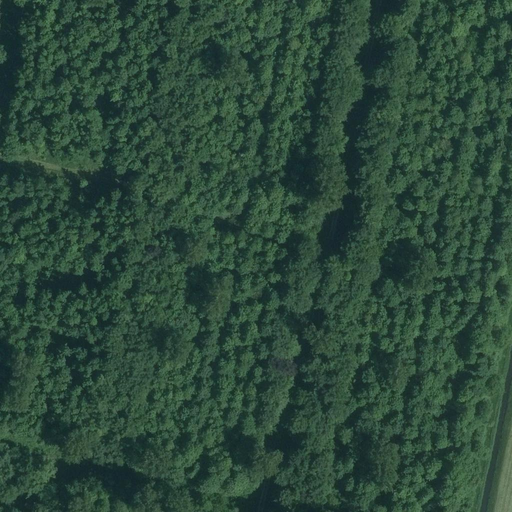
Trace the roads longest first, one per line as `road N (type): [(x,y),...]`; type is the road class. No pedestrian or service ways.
road 1 (track): [(258,511),(338,201),(378,0)]
road 2 (track): [(324,258),(124,185),(0,155)]
road 3 (track): [(472,511),(511,307)]
road 4 (track): [(511,292),(326,248)]
